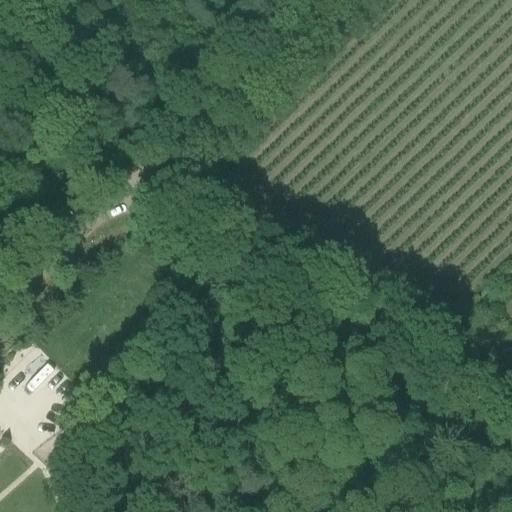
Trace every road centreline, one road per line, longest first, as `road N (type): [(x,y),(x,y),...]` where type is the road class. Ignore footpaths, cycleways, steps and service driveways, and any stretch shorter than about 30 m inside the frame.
road 1 (unclassified): [(141,211),(511,425)]
road 2 (track): [(320,0),(117,193)]
road 3 (unclassified): [(0,308),(117,193)]
